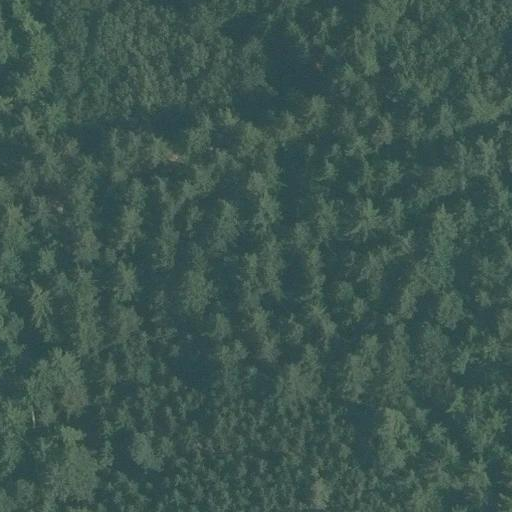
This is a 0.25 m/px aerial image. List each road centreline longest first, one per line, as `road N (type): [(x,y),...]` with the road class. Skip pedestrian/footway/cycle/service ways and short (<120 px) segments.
road 1 (track): [(40,0),(78,511)]
road 2 (track): [(373,85),(268,131),(172,154),(0,166)]
road 3 (track): [(511,158),(214,0)]
